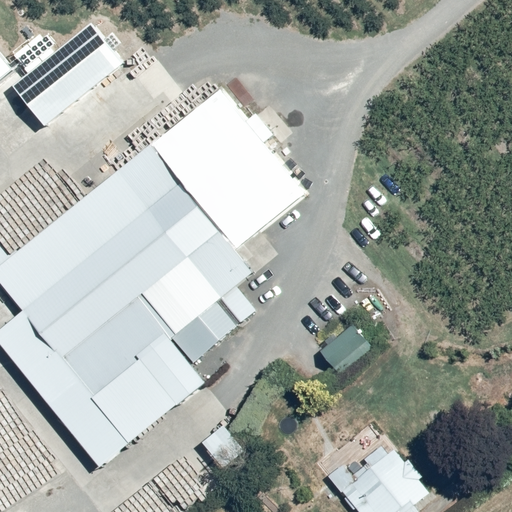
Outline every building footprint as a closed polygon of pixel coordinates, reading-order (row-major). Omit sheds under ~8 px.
[(123,64),(92,25),(13,87),(44,127),(123,64)] [(0,81),(13,70),(0,53),(0,81)] [(273,137),(255,116),(192,166),(215,194),(264,155),(259,148),(273,137)] [(253,273),(183,186),(151,146),(12,258),(0,242),(0,280),(25,312),(0,332),(0,341),(101,467),(130,443),(206,383),(191,364),(238,326),(257,311),(237,286),(253,273)] [(363,338),(351,325),(321,353),(333,366),(363,338)] [(224,429),(205,446),(225,468),(243,451),(224,429)] [(434,492),(415,467),(412,469),(395,447),(380,458),(342,487),(361,511),(420,511),(416,506),(434,492)]
